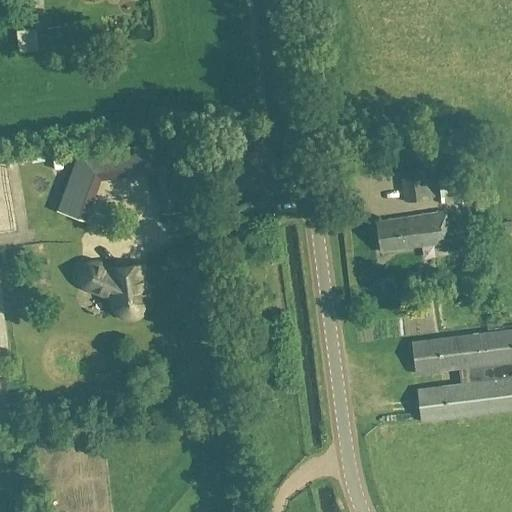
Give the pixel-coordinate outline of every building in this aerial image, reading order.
[(447,159),(459,158),(457,138),(426,139),(426,161),(447,159)] [(93,175),(163,166),(169,212),(164,213),(164,214),(189,211),(179,145),(90,158),(93,175)] [(399,175),(403,203),(427,200),(424,171),(399,175)] [(464,196),(461,177),(448,178),(438,179),(440,199),(464,196)] [(375,222),(379,252),(449,243),(445,213),(375,222)] [(142,313),(143,309),(144,308),(145,305),(145,301),(140,267),(108,272),(93,265),(84,288),(112,299),(113,305),(114,309),(116,312),(116,313),(119,316),(122,318),(123,318),(127,319),(130,319),(131,319),(135,318),(138,316),(139,315),(142,313)] [(511,330),(411,343),(415,375),(459,369),(461,385),(417,391),(421,423),(511,411),(511,330)]
